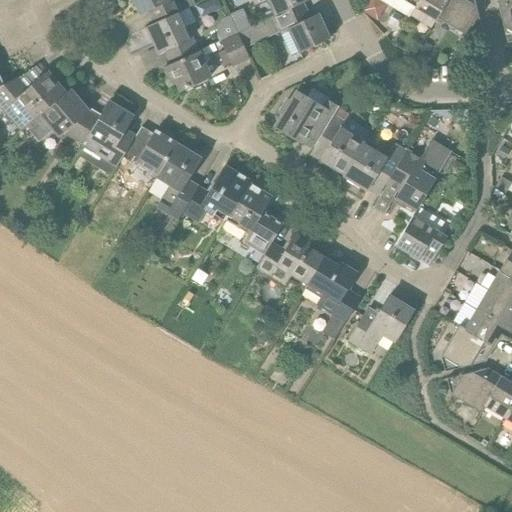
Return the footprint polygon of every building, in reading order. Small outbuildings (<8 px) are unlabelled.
[(151,11),(174,0),(132,0),(140,16),(151,11)] [(171,65),(199,52),(190,31),(186,33),(177,14),(183,11),(177,0),(174,0),(151,11),(157,24),(146,29),(158,56),(165,52),(171,65)] [(274,17),(298,6),(311,0),(310,0),(251,0),(254,5),(266,0),(274,17)] [(399,0),(415,9),(420,0),(399,0)] [(435,22),(437,19),(448,0),(420,0),(415,9),(435,22)] [(466,36),(482,32),(473,0),(448,0),(437,19),(466,36)] [(507,43),(511,42),(511,3),(505,0),(500,0),(497,4),(507,43)] [(287,30),(299,55),(330,40),(318,15),(305,21),(298,6),(274,17),(237,34),(244,50),(279,34),(287,30)] [(232,67),(249,60),(244,50),(237,34),(220,42),(225,54),(219,57),(224,68),(231,64),(232,67)] [(179,92),(211,78),(199,52),(171,65),(164,69),(171,84),(175,82),(179,92)] [(0,108),(21,132),(39,117),(66,94),(48,73),(27,91),(17,79),(3,85),(0,87),(0,108)] [(83,146),(99,119),(89,113),(70,91),(66,94),(39,117),(58,139),(64,134),(83,146)] [(305,140),(315,147),(338,108),(326,100),(321,108),(296,93),(290,103),(287,101),(280,113),(283,115),(275,127),(303,144),(305,140)] [(122,158),(131,143),(121,137),(133,118),(109,103),(99,119),(83,146),(95,153),(94,155),(116,169),(122,158)] [(344,176),(364,144),(365,143),(342,129),(350,115),(338,108),(315,147),(310,155),(344,176)] [(137,163),(158,176),(177,145),(164,137),(162,141),(141,128),(131,143),(122,158),(135,166),(137,163)] [(378,197),(385,185),(402,158),(391,151),(386,158),(364,144),(344,176),(342,177),(367,192),(368,190),(378,197)] [(177,222),(182,214),(194,195),(183,189),(201,160),(177,145),(158,176),(156,179),(169,186),(156,209),(177,222)] [(395,199),(416,212),(441,171),(407,150),(402,158),(385,185),(399,193),(395,199)] [(225,221),(248,184),(249,182),(225,167),(208,194),(198,188),(194,195),(182,214),(198,224),(205,212),(213,217),(214,215),(225,222),(225,221)] [(264,256),(271,244),(276,236),(267,230),(273,220),(262,214),(272,198),(248,184),(225,221),(247,234),(242,242),(264,256)] [(413,218),(395,247),(429,268),(447,239),(413,218)] [(289,280),(304,290),(323,258),(308,248),(309,245),(294,236),(284,252),(271,244),(264,256),(256,269),(285,287),(289,280)] [(498,270),(511,278),(511,251),(510,250),(498,270)] [(344,323),(360,299),(347,290),(357,274),(341,264),(339,268),(323,258),(304,290),(320,300),(316,306),(344,323)] [(511,278),(498,270),(487,290),(511,304),(511,278)] [(474,312),(511,334),(511,319),(510,318),(511,313),(511,304),(487,290),(474,312)] [(383,335),(394,342),(413,311),(389,297),(373,323),(363,317),(348,342),(370,356),(383,335)] [(511,342),(511,334),(474,312),(465,329),(494,345),(500,335),(511,342)] [(445,372),(484,362),(494,345),(465,329),(459,326),(441,357),(445,372)] [(482,413),(485,408),(502,378),(486,369),(447,379),(451,396),(481,414),(482,413)] [(485,408),(503,419),(511,404),(511,384),(511,385),(502,378),(485,408)] [(511,404),(503,419),(511,423),(511,404)]
